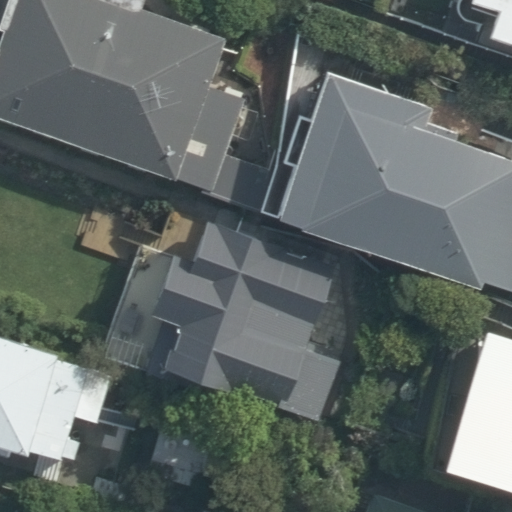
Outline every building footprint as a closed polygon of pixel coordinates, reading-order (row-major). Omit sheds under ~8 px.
[(200,80),(220,23),(154,0),(11,0),(0,32),(0,106),(195,174),(225,89),(200,80)] [(511,0),(493,0),(505,3),(493,41),(511,46),(511,0)] [(440,94),(326,54),(270,213),(488,289),(511,221),(511,141),(433,114),(440,94)] [(170,337),(157,380),(315,429),(337,360),(303,350),(314,313),(341,322),(353,281),(218,239),(208,272),(174,262),(152,332),(170,337)] [(511,511),(511,338),(489,332),(447,495),(511,511)] [(123,376),(0,334),(0,455),(57,475),(77,418),(105,428),(123,376)] [(449,511),(369,482),(357,511),(449,511)]
